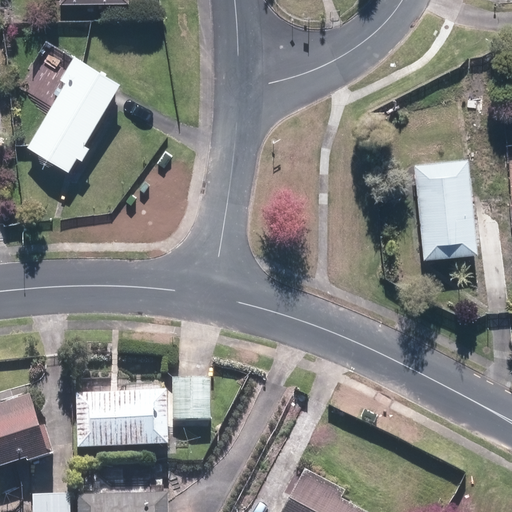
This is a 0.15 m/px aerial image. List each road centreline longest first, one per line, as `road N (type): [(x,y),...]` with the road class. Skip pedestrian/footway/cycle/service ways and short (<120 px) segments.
road 1 (residential): [(213,294),(395,358),(511,421)]
road 2 (residential): [(0,291),(124,285),(213,294)]
road 3 (residential): [(213,294),(241,94)]
road 4 (residential): [(241,94),(336,61),(390,18),(400,0)]
